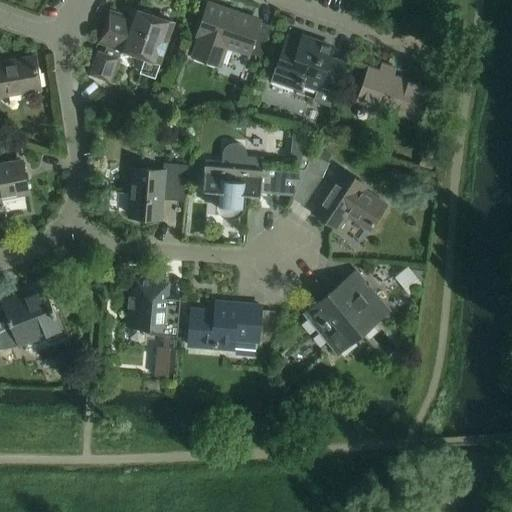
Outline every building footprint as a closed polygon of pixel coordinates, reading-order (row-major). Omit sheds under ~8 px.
[(262,58),(273,26),(210,4),(192,56),(223,68),(229,49),(249,57),(250,54),(262,58)] [(174,23),(139,11),(131,8),(128,18),(110,12),(99,44),(107,46),(104,55),(96,52),(89,74),(111,82),(121,51),(146,60),(141,73),(156,78),(174,23)] [(333,48),(316,42),(302,37),(300,43),(288,38),(273,80),(301,90),(303,84),(319,90),(315,101),(328,106),(343,64),(329,59),(333,48)] [(0,62),(0,96),(41,89),(34,56),(0,62)] [(392,75),(395,69),(382,64),(380,71),(370,68),(357,102),(416,123),(428,87),(392,75)] [(151,91),(147,103),(162,108),(166,96),(151,91)] [(236,99),(231,107),(240,112),(245,105),(236,99)] [(205,173),(203,189),(210,190),(218,190),(217,203),(218,205),(246,207),(246,205),(246,193),(261,194),(261,188),(263,188),(294,190),(303,174),(306,168),(305,169),(296,168),(264,166),(264,157),(248,156),(248,153),(247,151),(246,148),(243,145),(239,143),(235,142),(232,143),(229,144),(227,146),(225,149),(223,152),(222,161),(212,160),(206,159),(205,173)] [(425,149),(419,165),(432,170),(435,171),(435,170),(441,155),(436,153),(425,149)] [(297,161),(296,168),(305,169),(306,168),(312,156),(303,152),(302,161),(297,161)] [(312,156),(306,168),(323,177),(324,177),(330,162),(329,162),(314,155),(313,155),(312,155),(312,156)] [(0,201),(0,198),(28,194),(22,162),(0,166),(0,220),(3,220),(0,201)] [(186,193),(188,166),(164,165),(163,173),(133,171),(130,217),(160,219),(162,191),(186,193)] [(372,227),(386,205),(365,191),(367,187),(341,170),(312,213),(337,230),(339,232),(348,219),(369,232),(372,227)] [(369,287),(366,283),(367,282),(357,270),(329,293),(332,297),(308,317),(340,355),(391,312),(370,286),(369,287)] [(178,337),(181,299),(167,298),(169,283),(155,282),(155,279),(134,277),(130,327),(151,329),(150,334),(178,337)] [(63,330),(44,283),(1,301),(5,311),(0,314),(0,343),(16,337),(20,347),(48,337),(47,336),(63,330)] [(259,342),(262,306),(220,303),(219,313),(191,311),(188,346),(229,349),(229,340),(259,342)] [(276,373),(276,387),(289,388),(290,374),(276,373)]
